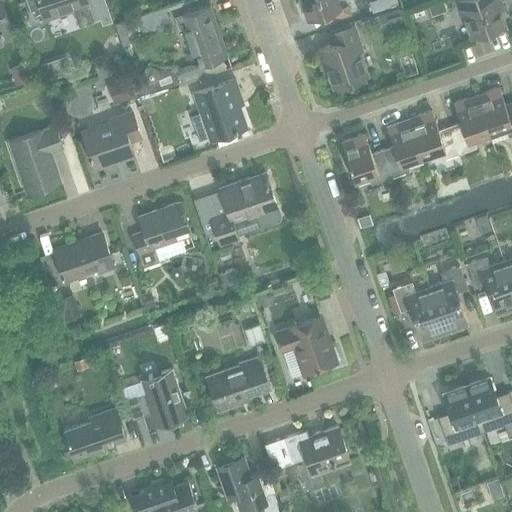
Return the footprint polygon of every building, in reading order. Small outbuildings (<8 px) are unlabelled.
[(0,37),(0,26),(9,24),(0,0),(0,42),(1,42),(0,37)] [(77,25),(94,19),(87,0),(26,0),(33,19),(34,19),(33,17),(43,14),(45,18),(71,9),(77,25)] [(104,0),(95,0),(101,15),(109,12),(104,0)] [(337,0),(301,0),(308,20),(323,15),(341,9),(340,7),(337,0)] [(447,0),(437,0),(432,2),(435,13),(451,8),(447,0)] [(472,37),(504,27),(498,6),(501,5),(499,0),(459,0),(456,1),(461,17),(465,16),(472,37)] [(201,64),(227,55),(210,4),(183,13),(187,25),(183,27),(192,54),(197,52),(201,64)] [(341,9),(323,15),(326,24),(352,16),(348,4),(340,7),(341,9)] [(157,12),(138,18),(142,30),(161,24),(157,12)] [(399,12),(387,16),(391,28),(403,23),(399,12)] [(335,86),(367,76),(359,52),(361,51),(357,38),(358,38),(354,25),(329,34),(333,45),(318,50),(322,63),(327,62),(335,86)] [(91,61),(57,75),(72,112),(106,99),(91,61)] [(416,62),(406,66),(410,76),(420,72),(416,62)] [(21,66),(10,70),(16,85),(27,81),(21,66)] [(131,78),(117,82),(123,100),(137,95),(131,78)] [(234,92),(239,91),(235,78),(195,91),(210,137),(246,125),(234,92)] [(500,85),(476,93),(491,134),(507,129),(509,136),(511,135),(511,101),(506,104),(500,85)] [(459,120),(449,124),(460,154),(477,148),(474,140),(491,134),(476,93),(452,101),(459,120)] [(432,108),(408,116),(422,157),(439,152),(442,160),(460,154),(449,124),(438,127),(432,108)] [(129,140),(141,136),(132,111),(120,115),(121,119),(82,132),(94,168),(134,155),(129,140)] [(391,145),(382,148),(391,177),(409,171),(406,163),(422,157),(408,116),(384,125),(391,145)] [(50,151),(62,147),(55,126),(43,130),(42,129),(9,140),(26,192),(60,181),(50,151)] [(372,183),(391,177),(382,148),(370,152),(363,133),(338,141),(351,181),(369,175),(372,183)] [(205,235),(216,232),(220,244),(238,238),(232,220),(255,213),(259,225),(276,219),(279,214),(276,206),(265,172),(220,187),(224,201),(227,210),(200,219),(205,235)] [(153,246),(191,233),(180,201),(138,215),(143,230),(133,234),(143,264),(158,260),(153,246)] [(368,213),(357,217),(360,227),(371,223),(368,213)] [(66,282),(113,266),(102,232),(54,248),(66,282)] [(497,313),(511,307),(511,284),(503,260),(490,265),(486,255),(467,262),(475,285),(486,281),(497,313)] [(511,257),(503,260),(511,284),(511,257)] [(443,281),(429,286),(444,331),(466,324),(455,291),(467,288),(459,265),(439,271),(443,281)] [(233,268),(219,273),(223,284),(240,278),(237,271),(233,268)] [(422,339),(444,331),(429,286),(415,290),(412,281),(392,288),(400,311),(411,307),(422,339)] [(151,289),(141,292),(146,306),(156,303),(151,289)] [(74,293),(58,298),(65,319),(81,314),(74,293)] [(276,331),(282,349),(294,346),(303,372),(337,360),(321,315),(287,327),(276,331)] [(249,343),(261,338),(257,324),(243,329),(249,343)] [(237,397),(269,387),(259,356),(239,363),(239,364),(206,375),(217,409),(238,402),(237,397)] [(85,357),(75,360),(78,369),(88,366),(85,357)] [(137,393),(125,397),(132,417),(144,414),(147,425),(163,420),(161,413),(183,406),(170,369),(142,378),(147,392),(137,395),(137,393)] [(489,376),(466,384),(483,430),(504,423),(508,436),(511,434),(511,401),(508,390),(496,395),(489,376)] [(483,430),(466,384),(444,391),(450,410),(438,415),(447,442),(483,430)] [(101,444),(124,436),(114,407),(89,416),(91,420),(64,429),(74,458),(102,449),(101,444)] [(310,473),(348,461),(337,426),(308,435),(306,429),(283,437),(291,462),(305,457),(310,473)] [(261,504),(263,511),(264,511),(276,508),(263,469),(245,475),(239,455),(215,463),(227,497),(237,494),(243,510),(261,504)] [(183,511),(196,508),(187,482),(173,486),(171,479),(163,482),(161,478),(149,482),(150,487),(129,494),(135,511),(183,511)] [(285,487),(277,489),(281,501),(289,498),(285,487)]
